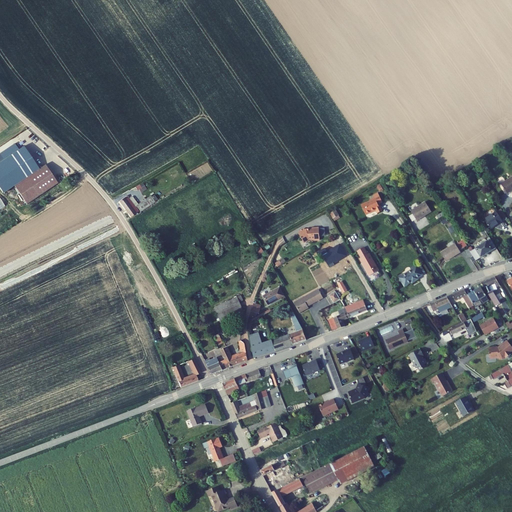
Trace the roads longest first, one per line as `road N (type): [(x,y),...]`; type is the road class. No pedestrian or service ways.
road 1 (residential): [(414,303),(215,380)]
road 2 (unclassified): [(142,409),(0,462)]
road 3 (residential): [(275,511),(215,380)]
road 4 (residential): [(414,303),(465,368),(511,396)]
road 5 (track): [(269,248),(246,315),(252,367)]
